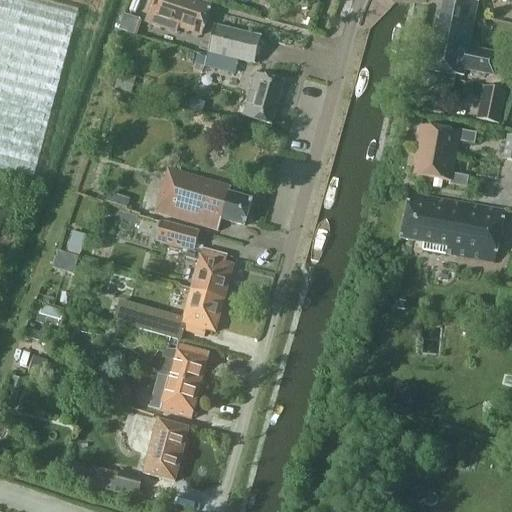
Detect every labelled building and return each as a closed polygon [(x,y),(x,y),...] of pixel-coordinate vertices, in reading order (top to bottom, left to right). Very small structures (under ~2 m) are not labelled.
[(0,0),(0,168),(35,177),(81,9),(43,0),(0,0)] [(201,35),(210,7),(189,0),(153,0),(146,23),(177,33),(179,28),(201,35)] [(467,0),(444,0),(431,72),(454,76),(463,77),(464,72),(493,78),(498,53),(468,47),(477,2),(469,1),(469,0),(467,0)] [(254,65),(261,38),(214,27),(207,54),(204,68),(235,75),(238,61),(254,65)] [(272,126),(284,82),(255,74),(242,117),(272,126)] [(507,93),(483,88),(476,121),(500,126),(507,93)] [(416,152),(455,159),(458,143),(474,146),(476,134),(459,131),(459,134),(421,127),(416,152)] [(511,162),(511,138),(505,137),(501,161),(511,162)] [(452,175),(455,159),(416,152),(412,176),(450,183),(449,186),(467,189),(469,178),(452,175)] [(244,227),(252,201),(229,195),(231,188),(168,170),(155,214),(218,232),(221,220),(244,227)] [(494,263),(505,212),(409,195),(400,240),(423,244),(422,250),(494,263)] [(199,262),(191,291),(224,300),(233,267),(224,264),(226,257),(202,250),(201,252),(194,250),(199,233),(161,222),(155,241),(187,251),(185,258),(199,262)] [(85,237),(73,233),(67,254),(80,258),(85,237)] [(58,252),(53,269),(65,273),(70,256),(58,252)] [(154,335),(171,340),(179,342),(182,332),(204,338),(206,331),(215,334),(224,300),(191,291),(183,322),(119,305),(114,324),(154,335)] [(38,313),(35,323),(45,326),(47,318),(60,322),(63,312),(42,306),(40,314),(38,313)] [(44,335),(26,329),(23,337),(42,342),(44,335)] [(168,348),(171,340),(154,335),(152,343),(168,348)] [(157,376),(200,387),(209,354),(177,346),(175,354),(164,350),(157,376)] [(47,362),(29,356),(23,372),(42,379),(47,362)] [(191,421),(200,387),(157,376),(148,409),(191,421)] [(131,391),(115,386),(110,401),(132,408),(135,396),(130,395),(131,391)] [(174,483),(189,430),(157,421),(142,475),(174,483)] [(118,475),(90,468),(86,486),(114,494),(115,490),(138,496),(142,479),(118,473),(118,475)]
